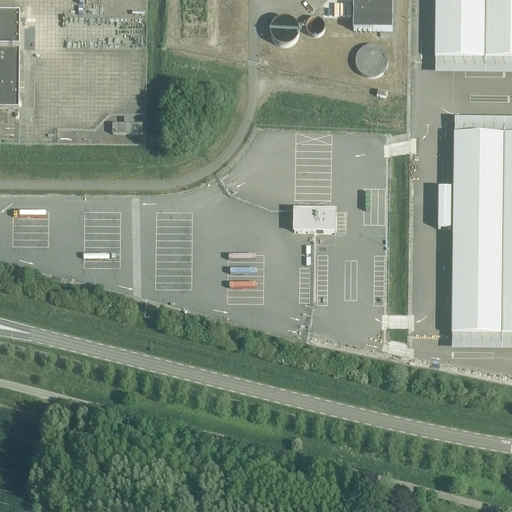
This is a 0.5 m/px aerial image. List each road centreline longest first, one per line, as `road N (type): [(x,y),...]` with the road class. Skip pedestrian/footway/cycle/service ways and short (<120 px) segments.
road 1 (tertiary): [(511,447),(325,410),(0,327)]
road 2 (unclassified): [(503,511),(0,383)]
road 3 (unknown): [(252,81),(420,101),(511,82)]
